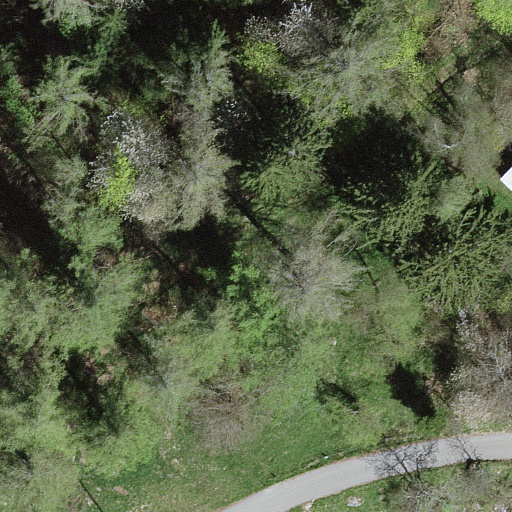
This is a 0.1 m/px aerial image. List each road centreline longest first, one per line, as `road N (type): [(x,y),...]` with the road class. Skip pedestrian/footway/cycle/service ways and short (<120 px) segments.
road 1 (track): [(0,409),(511,22)]
road 2 (residential): [(250,511),(345,473),(511,441)]
